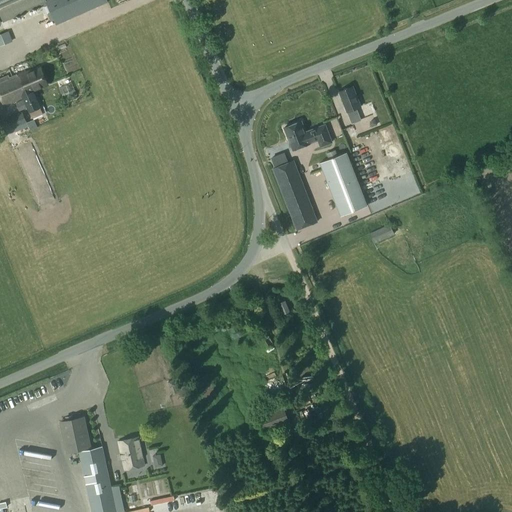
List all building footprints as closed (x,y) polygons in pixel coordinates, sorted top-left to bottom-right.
[(0,0),(0,16),(3,23),(47,4),(45,0),(44,0),(0,0)] [(44,0),(45,0),(47,4),(56,26),(108,3),(106,0),(44,0)] [(25,73),(0,83),(0,96),(4,106),(23,98),(24,101),(15,105),(19,113),(27,109),(31,117),(41,112),(34,94),(33,92),(47,86),(40,68),(25,74),(25,73)] [(353,86),(338,92),(346,112),(347,112),(351,125),(361,121),(356,109),(361,106),(353,86)] [(12,113),(7,115),(14,130),(27,124),(22,113),(14,117),(12,113)] [(301,122),(284,128),(292,151),(315,142),(317,147),(331,142),(325,126),(305,133),(301,122)] [(363,158),(357,143),(347,147),(353,162),(363,158)] [(348,152),(320,163),(341,216),(368,206),(348,152)] [(275,156),(274,160),(276,166),(285,163),(283,156),(279,154),(275,156)] [(276,166),(271,168),(295,230),(316,222),(292,160),(285,163),(276,166)] [(374,244),(394,236),(390,226),(370,234),(374,244)] [(285,301),(278,304),(283,314),(289,312),(285,301)] [(282,406),(258,415),(265,433),(289,424),(282,406)] [(84,419),(60,424),(67,453),(90,448),(84,419)] [(137,437),(118,442),(124,470),(144,466),(137,437)] [(102,447),(79,452),(91,511),(115,511),(110,487),(102,447)] [(159,453),(152,455),(154,466),(162,465),(159,453)] [(119,485),(110,487),(115,511),(124,511),(125,511),(119,485)]
